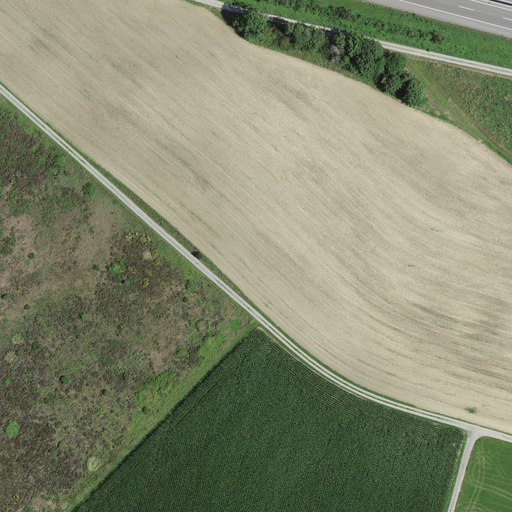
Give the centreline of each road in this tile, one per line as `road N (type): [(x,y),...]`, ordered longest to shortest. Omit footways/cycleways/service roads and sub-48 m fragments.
road 1 (track): [(0,87),(292,343),(341,374),(511,426)]
road 2 (track): [(204,0),(511,73)]
